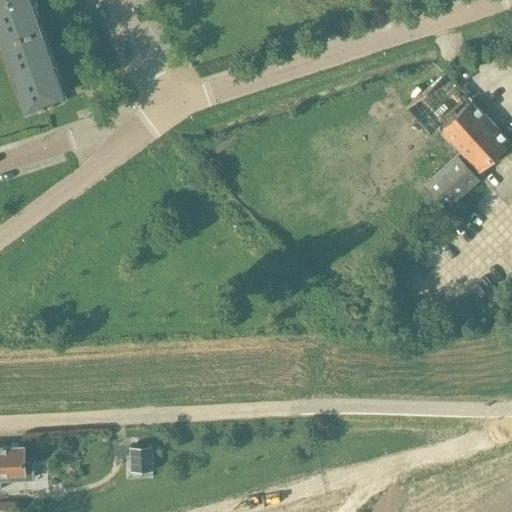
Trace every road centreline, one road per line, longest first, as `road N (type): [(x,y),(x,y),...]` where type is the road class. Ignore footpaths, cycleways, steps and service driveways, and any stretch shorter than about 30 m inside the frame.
road 1 (unclassified): [(0,424),(511,397)]
road 2 (residential): [(184,108),(497,0)]
road 3 (unclassified): [(0,237),(147,121)]
road 4 (residential): [(0,167),(147,121)]
road 5 (residential): [(184,108),(118,0)]
